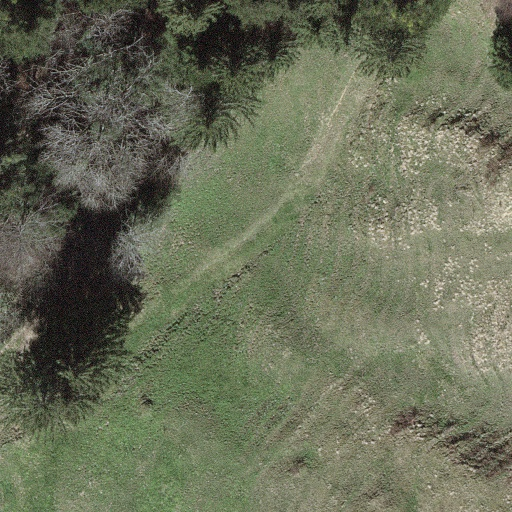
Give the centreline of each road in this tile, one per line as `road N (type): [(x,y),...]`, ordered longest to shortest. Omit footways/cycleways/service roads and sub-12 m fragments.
road 1 (track): [(0,403),(71,366),(305,209),(403,0)]
road 2 (track): [(0,357),(93,247),(147,93),(159,0)]
